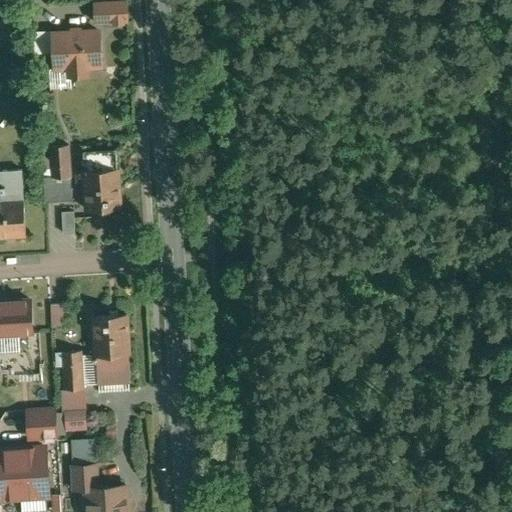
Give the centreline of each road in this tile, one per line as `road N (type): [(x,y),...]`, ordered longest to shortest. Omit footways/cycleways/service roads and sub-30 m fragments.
road 1 (tertiary): [(158,0),(172,256)]
road 2 (tertiary): [(172,256),(187,511)]
road 3 (residential): [(172,256),(0,267)]
